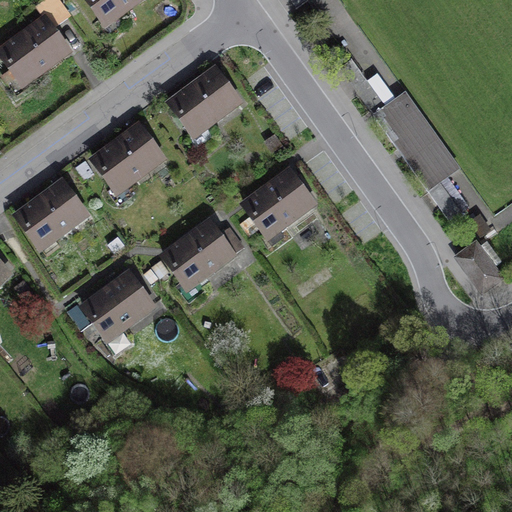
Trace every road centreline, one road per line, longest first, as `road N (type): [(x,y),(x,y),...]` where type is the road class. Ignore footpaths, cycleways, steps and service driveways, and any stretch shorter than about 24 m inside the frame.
road 1 (residential): [(238,9),(416,244),(448,314),(484,325),(511,317)]
road 2 (residential): [(0,189),(238,9)]
road 3 (track): [(368,472),(429,384),(484,325)]
